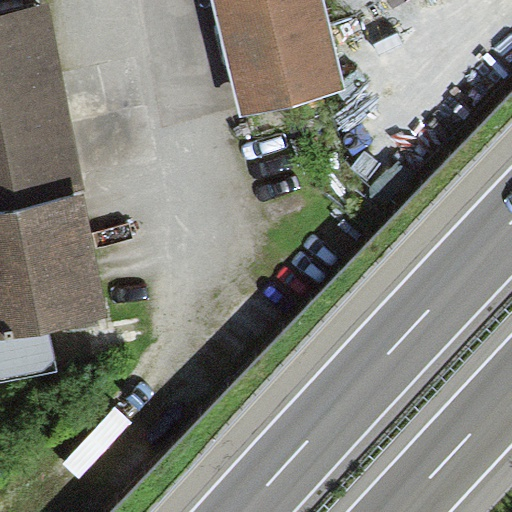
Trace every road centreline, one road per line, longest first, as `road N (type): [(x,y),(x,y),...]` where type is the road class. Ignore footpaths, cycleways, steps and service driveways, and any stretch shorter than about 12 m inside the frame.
road 1 (motorway): [(511,222),(243,511)]
road 2 (motorway): [(398,511),(511,389)]
